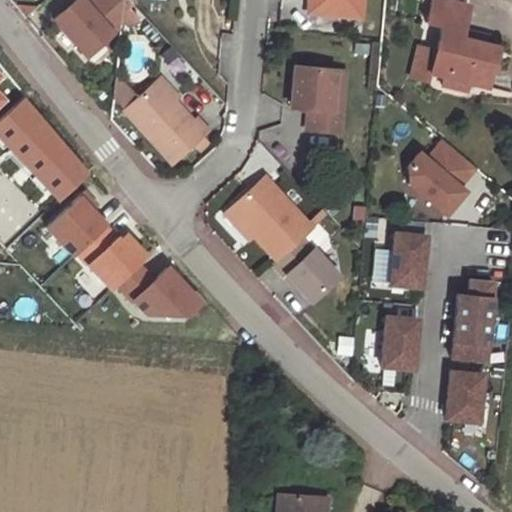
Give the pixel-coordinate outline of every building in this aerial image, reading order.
[(84,0),(74,0),(54,19),(87,55),(120,25),(122,0),(89,0),(87,3),(84,0)] [(360,15),(361,0),(307,0),(307,10),(360,15)] [(497,48),(486,45),(460,37),(462,29),(468,7),(442,0),(432,0),(426,22),(441,27),(435,51),(429,74),(443,77),(441,85),(467,91),(469,84),(486,89),(497,48)] [(460,37),(486,45),(489,36),(462,29),(460,37)] [(429,74),(435,51),(420,47),(410,77),(427,81),(429,74)] [(335,133),(338,110),(328,109),(332,70),(292,66),(288,107),(306,109),(304,130),(335,133)] [(328,109),(338,110),(342,72),(332,70),(328,109)] [(121,106),(169,158),(206,124),(194,110),(190,115),(155,76),(121,106)] [(473,167),(440,139),(424,158),(416,152),(405,166),(406,183),(443,214),(463,190),(457,186),(473,167)] [(254,235),(272,255),(309,221),(266,174),(228,208),(254,235)] [(81,190),(43,225),(71,254),(74,251),(104,223),(90,209),(95,204),(81,190)] [(254,235),(228,208),(222,213),(247,241),(254,235)] [(304,236),(315,226),(309,221),(272,255),(277,261),(304,236)] [(104,223),(74,251),(108,288),(145,254),(124,232),(118,238),(104,223)] [(424,236),(392,233),(388,284),(420,287),(424,236)] [(304,236),(277,261),(273,265),(284,277),(288,274),(312,300),(340,274),(304,236)] [(485,362),(492,280),(468,278),(466,294),(456,293),(450,359),(485,362)] [(417,319),(384,316),(380,366),(412,369),(417,319)] [(482,374),(448,371),(444,419),(477,422),(482,374)] [(309,511),(311,488),(273,485),(270,511),(309,511)] [(321,511),(323,490),(311,488),(309,511),(321,511)]
